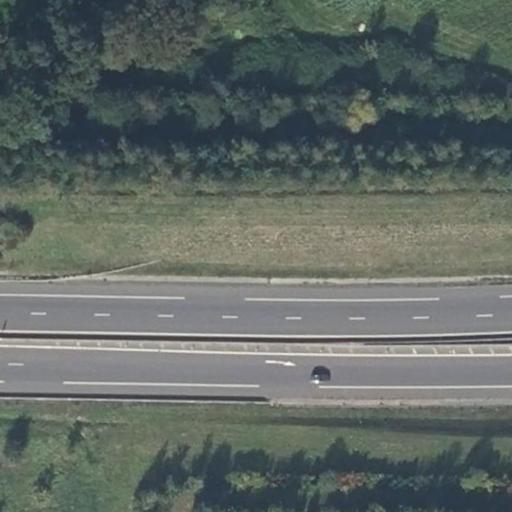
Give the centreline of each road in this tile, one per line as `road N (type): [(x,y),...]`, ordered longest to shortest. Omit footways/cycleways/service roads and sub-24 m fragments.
road 1 (trunk): [(0,364),(511,369)]
road 2 (trunk): [(511,313),(0,313)]
